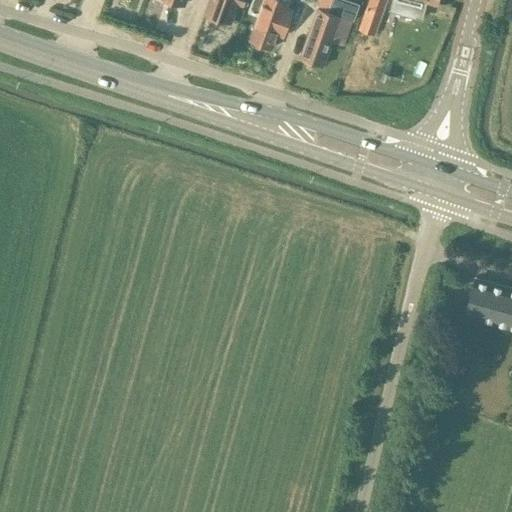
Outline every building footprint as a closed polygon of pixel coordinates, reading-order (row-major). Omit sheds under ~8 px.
[(210,0),(206,12),(209,13),(208,16),(209,19),(214,20),(217,19),(218,17),(231,21),(238,2),(243,4),(244,0),(210,0)] [(289,0),(252,0),(249,12),(259,15),(250,39),(272,47),(277,33),(284,36),(293,10),(286,8),(289,0)] [(353,20),(351,19),(357,0),(339,0),(334,13),(319,7),(301,58),(322,66),(331,42),(344,46),(353,20)] [(387,0),(368,0),(358,28),(375,34),(387,0)] [(393,0),(391,9),(421,17),(425,0),(437,3),(437,0),(393,0)] [(511,287),(475,278),(465,314),(511,327),(511,287)] [(437,393),(445,396),(449,384),(441,382),(437,393)]
